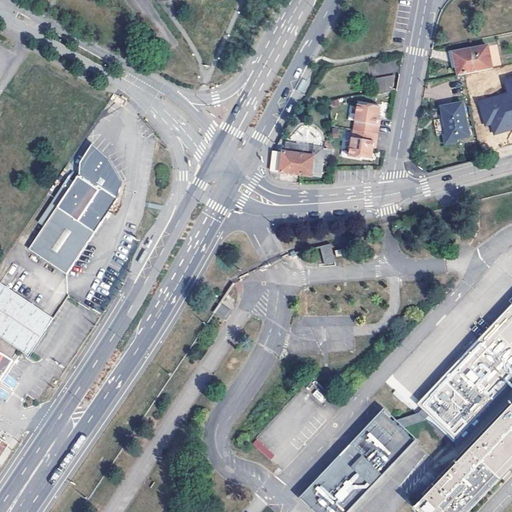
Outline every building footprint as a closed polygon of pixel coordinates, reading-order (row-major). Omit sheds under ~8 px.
[(456,74),(461,73),(490,67),(484,45),(451,51),(456,74)] [(511,75),(504,78),(508,91),(477,100),(485,126),(490,125),(493,135),(511,129),(511,75)] [(394,77),(372,80),(374,94),(396,90),(394,77)] [(464,101),(440,106),(449,144),(472,139),(464,101)] [(382,108),(371,106),(368,107),(360,106),(355,132),(377,135),(380,122),(382,108)] [(377,135),(355,132),(350,158),(361,160),(364,159),(372,160),(375,147),(377,135)] [(284,153),(274,152),(271,171),(284,173),(322,178),(325,158),(332,159),(334,148),(287,142),(285,152),(284,152),(284,153)] [(77,176),(57,207),(79,221),(85,210),(101,221),(117,198),(121,185),(123,181),(109,157),(92,143),(80,162),(79,173),(77,176)] [(79,221),(57,207),(29,249),(67,274),(101,221),(85,210),(79,221)] [(463,242),(459,229),(450,231),(453,245),(463,242)] [(321,247),(325,263),(335,261),(332,244),(321,247)] [(0,266),(0,319),(52,350),(78,308),(3,262),(0,266)] [(225,320),(231,311),(220,304),(214,313),(225,320)] [(511,401),(412,505),(419,511),(468,511),(511,467),(511,306),(418,404),(455,440),(511,380),(511,401)] [(0,377),(12,360),(0,352),(0,377)] [(311,489),(335,511),(346,511),(414,443),(384,413),(311,489)] [(0,438),(0,459),(10,445),(0,438)] [(258,439),(252,444),(269,460),(274,455),(258,439)] [(335,511),(311,489),(303,498),(318,511),(335,511)]
